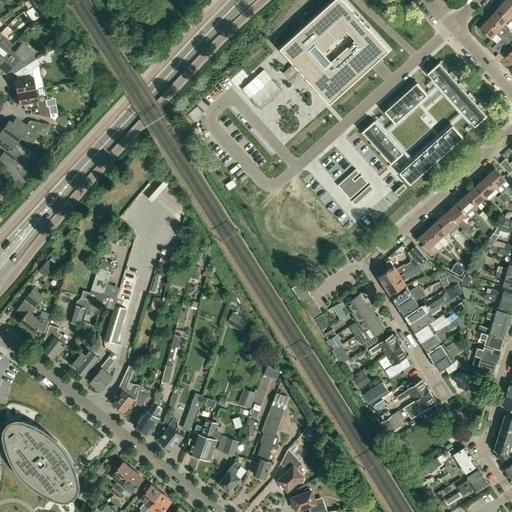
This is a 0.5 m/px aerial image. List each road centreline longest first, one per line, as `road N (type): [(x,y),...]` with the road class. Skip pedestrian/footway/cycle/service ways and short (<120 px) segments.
road 1 (primary): [(0,259),(241,0)]
road 2 (residential): [(0,335),(219,511)]
road 3 (residential): [(378,249),(511,131)]
road 4 (residential): [(445,401),(365,264)]
